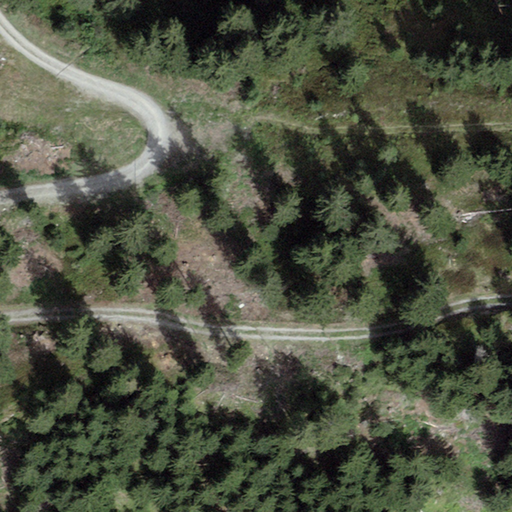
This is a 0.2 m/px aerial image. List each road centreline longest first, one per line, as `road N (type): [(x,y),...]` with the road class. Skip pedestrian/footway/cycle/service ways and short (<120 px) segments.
road 1 (track): [(0,320),(90,311),(211,337),(417,327),(472,304),(511,302)]
road 2 (track): [(511,127),(159,136)]
road 3 (track): [(159,136),(145,106),(51,64),(0,21)]
road 4 (track): [(159,136),(140,170),(0,199)]
